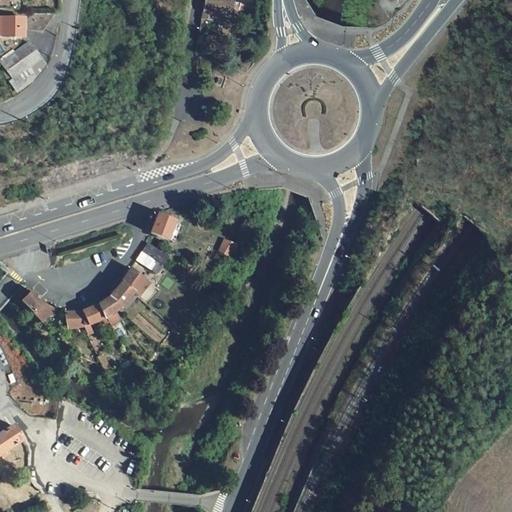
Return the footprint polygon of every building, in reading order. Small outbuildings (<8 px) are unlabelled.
[(221,1),(212,0),(205,0),(202,19),(210,20),(211,13),(238,16),(239,9),(240,4),(234,3),(234,2),(221,1)] [(24,19),(0,17),(0,35),(2,36),(2,37),(23,38),(24,19)] [(0,62),(12,80),(9,83),(13,89),(33,75),(29,69),(41,60),(29,42),(0,62)] [(31,83),(45,65),(41,60),(29,69),(33,75),(13,89),(16,93),(31,83)] [(149,234),(166,241),(174,221),(157,214),(149,234)] [(218,252),(228,258),(237,245),(224,240),(218,252)] [(163,265),(168,257),(147,244),(142,252),(163,265)] [(157,275),(162,267),(141,253),(136,261),(157,275)] [(136,262),(132,267),(142,274),(146,269),(136,262)] [(137,296),(148,284),(130,269),(121,283),(133,293),(137,296)] [(120,308),(133,293),(121,283),(108,298),(120,308)] [(185,289),(195,297),(200,290),(190,283),(185,289)] [(20,301),(40,323),(56,309),(43,304),(31,291),(29,292),(20,301)] [(118,310),(120,308),(108,298),(97,305),(103,320),(106,318),(114,312),(117,310),(118,310)] [(89,326),(103,320),(97,305),(77,313),(84,327),(89,326)] [(120,322),(114,312),(106,318),(111,327),(120,322)] [(83,327),(84,327),(77,313),(64,314),(67,330),(83,327)] [(87,336),(93,334),(89,326),(84,327),(83,327),(87,336)] [(104,371),(111,372),(93,334),(87,336),(102,367),(104,371)] [(0,454),(22,440),(12,425),(0,432),(0,454)]
